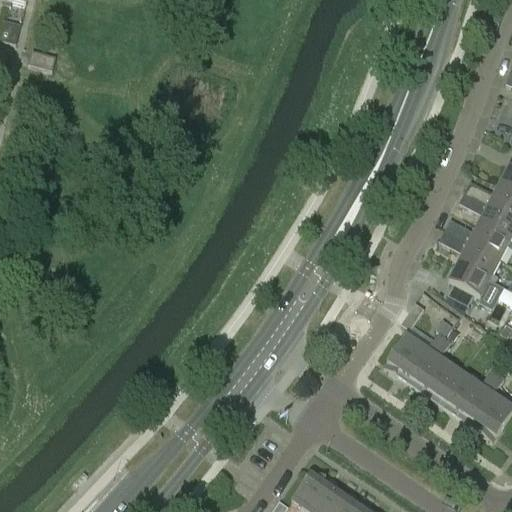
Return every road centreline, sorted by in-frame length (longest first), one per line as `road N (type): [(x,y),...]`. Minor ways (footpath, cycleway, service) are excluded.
road 1 (residential): [(511,0),(454,156),(403,256),(391,308),(341,391)]
road 2 (tertiary): [(281,351),(375,193),(401,116)]
road 3 (tertiary): [(401,116),(265,336)]
road 4 (residential): [(511,508),(341,391)]
road 5 (tertiary): [(236,376),(126,511)]
road 6 (tertiary): [(160,511),(252,387)]
road 7 (residential): [(314,428),(439,511)]
road 8 (tertiary): [(401,116),(443,0)]
